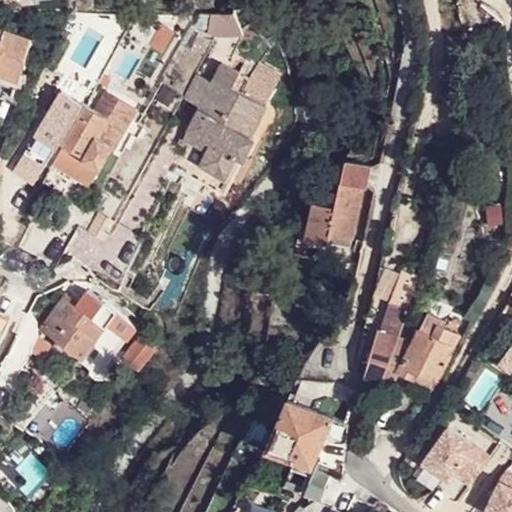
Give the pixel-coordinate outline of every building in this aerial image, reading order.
[(238,14),(203,14),(203,34),(213,34),(238,26),(238,14)] [(194,18),(186,33),(198,34),(200,18),(194,18)] [(0,66),(20,73),(32,40),(4,30),(1,37),(0,37),(0,66)] [(183,155),(176,168),(224,193),(231,180),(223,176),(235,154),(243,157),(253,137),(249,135),(265,104),(230,86),(237,72),(220,63),(211,82),(197,74),(185,97),(199,105),(187,128),(210,141),(206,150),(199,163),(183,155)] [(0,66),(0,83),(14,89),(20,73),(0,66)] [(97,112),(67,96),(48,132),(62,140),(60,144),(86,159),(84,162),(101,171),(114,147),(116,149),(137,110),(107,93),(97,112)] [(182,138),(206,150),(210,141),(187,128),(182,138)] [(231,180),(243,157),(235,154),(223,176),(231,180)] [(249,160),(243,157),(231,180),(236,184),(249,160)] [(329,244),(329,241),(331,234),(354,239),(365,186),(342,181),(336,207),(315,203),(307,240),(329,244)] [(352,246),(354,239),(331,234),(329,241),(352,246)] [(65,294),(41,328),(82,357),(85,354),(94,361),(103,348),(93,341),(107,323),(65,294)] [(425,349),(431,336),(433,334),(419,327),(411,343),(425,349)] [(364,376),(378,381),(380,382),(396,339),(379,331),(364,376)] [(396,339),(380,382),(390,387),(399,369),(416,377),(419,372),(435,379),(438,380),(454,348),(431,336),(425,349),(411,343),(411,345),(398,339),(396,339)] [(419,372),(416,377),(432,386),(435,379),(419,372)] [(287,398),(266,449),(311,468),(332,417),(287,398)] [(465,489),(493,453),(449,419),(421,455),(465,489)] [(304,494),(318,501),(333,467),(319,461),(304,494)] [(484,510),(491,511),(511,511),(511,480),(496,475),(484,510)]
